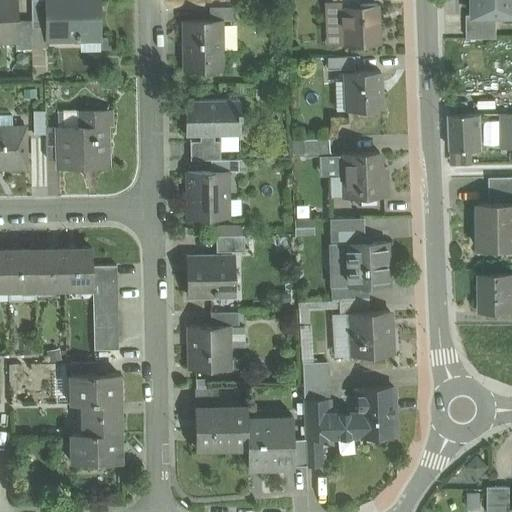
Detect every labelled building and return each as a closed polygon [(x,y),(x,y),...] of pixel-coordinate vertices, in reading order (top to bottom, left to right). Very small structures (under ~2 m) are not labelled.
[(15,0),(0,0),(0,40),(15,40),(17,40),(16,21),(15,0)] [(46,0),(30,0),(31,20),(32,28),(47,27),(46,0)] [(98,0),(46,0),(47,27),(47,28),(47,39),(81,38),(99,38),(98,0)] [(511,0),(473,0),(474,15),(474,16),(497,16),(511,15),(511,0)] [(332,46),(344,45),(342,6),(357,5),(356,1),(334,2),(330,2),(332,46)] [(357,5),(342,6),(344,45),(379,44),(378,25),(376,25),(374,5),(357,5)] [(235,6),(209,7),(210,20),(221,20),(221,21),(236,20),(235,6)] [(497,16),(474,16),(474,15),(467,15),(467,38),(497,38),(497,16)] [(32,28),(31,20),(16,21),(17,40),(15,40),(16,48),(32,48),(32,28)] [(210,20),(184,21),(185,70),(222,69),(221,21),(221,20),(210,20)] [(47,39),(47,28),(32,28),(32,48),(47,48),(47,39)] [(81,38),(81,51),(100,51),(99,38),(81,38)] [(354,57),(328,57),(329,69),(355,68),(354,57)] [(380,71),(345,73),(346,111),(382,109),(380,71)] [(239,99),(185,100),(186,135),(240,134),(240,122),(241,122),(241,111),(239,111),(239,99)] [(106,110),(80,111),(80,127),(58,127),(58,158),(58,167),(88,166),(88,165),(107,164),(106,110)] [(46,127),(45,111),(33,111),(34,134),(46,134),(46,127)] [(481,149),(481,113),(450,114),(450,149),(481,149)] [(511,113),(502,113),(502,148),(510,148),(511,148),(511,113)] [(25,127),(0,127),(0,168),(26,168),(25,127)] [(58,127),(46,127),(46,134),(46,158),(58,158),(58,127)] [(329,139),(303,140),(304,157),(322,156),(330,155),(329,139)] [(220,140),(190,140),(190,160),(210,160),(220,160),(220,140)] [(379,152),(343,154),(344,176),(330,176),(331,197),(345,197),(385,195),(384,177),(380,177),(379,152)] [(322,177),(330,176),(344,176),(343,154),(330,155),(322,156),(322,177)] [(220,160),(210,160),(211,171),(228,171),(239,171),(238,159),(220,160)] [(211,171),(186,172),(187,217),(229,217),(228,171),(211,171)] [(511,176),(489,177),(490,202),(511,201),(511,176)] [(511,201),(490,202),(479,202),(480,249),(511,248),(511,201)] [(337,219),(337,231),(364,230),(364,218),(337,219)] [(216,225),(216,236),(244,235),(244,225),(216,225)] [(338,244),(338,246),(348,245),(348,244),(364,243),(364,230),(337,231),(338,244)] [(244,235),(216,236),(216,252),(244,251),(244,235)] [(364,243),(348,244),(348,245),(338,246),(338,244),(331,244),(333,287),(338,287),(368,286),(389,285),(387,242),(364,243)] [(92,248),(63,249),(64,288),(93,287),(92,278),(92,266),(92,248)] [(0,289),(8,289),(7,250),(0,249),(0,289)] [(35,249),(7,250),(8,289),(36,288),(35,249)] [(63,249),(35,249),(36,288),(64,288),(63,249)] [(233,296),(232,255),(193,256),(193,274),(188,274),(189,296),(233,296)] [(116,265),(92,266),(92,278),(116,277),(116,265)] [(511,272),(480,273),(481,312),(511,311),(511,272)] [(116,277),(92,278),(93,287),(93,289),(93,290),(117,289),(116,277)] [(368,286),(338,287),(339,300),(369,299),(368,286)] [(8,289),(8,300),(36,300),(36,288),(8,289)] [(117,289),(93,290),(93,302),(117,301),(117,289)] [(369,299),(339,300),(339,315),(350,315),(350,314),(369,313),(369,299)] [(117,301),(93,302),(93,314),(117,313),(117,301)] [(238,327),(238,311),(210,312),(210,326),(228,325),(228,327),(238,327)] [(369,313),(350,314),(350,315),(352,356),(392,354),(390,312),(369,313)] [(117,313),(93,314),(93,326),(117,325),(117,313)] [(352,356),(350,315),(339,315),(332,316),(334,357),(352,356)] [(300,324),(301,358),(312,357),(311,323),(300,324)] [(117,325),(93,326),(94,338),(118,337),(117,325)] [(210,326),(189,326),(190,369),(228,368),(228,327),(228,325),(210,326)] [(118,337),(94,338),(94,350),(118,349),(118,337)] [(98,374),(98,362),(70,362),(70,374),(98,374)] [(304,379),(332,378),(331,362),(303,363),(304,379)] [(98,374),(70,374),(71,404),(82,404),(119,403),(118,373),(98,374)] [(332,378),(304,379),(304,401),(330,400),(332,400),(332,378)] [(393,387),(357,389),(358,413),(330,414),(330,400),(304,401),(306,438),(320,437),(320,438),(358,436),(358,437),(395,435),(393,387)] [(224,388),(194,388),(194,407),(224,407),(224,388)] [(119,403),(82,404),(82,433),(120,432),(119,403)] [(224,407),(194,407),(195,448),(247,447),(248,447),(247,416),(247,406),(224,407)] [(292,415),(247,416),(248,447),(247,447),(248,467),(293,466),(293,440),(292,415)] [(120,462),(120,432),(82,433),(71,433),(72,462),(120,462)] [(320,437),(306,438),(306,439),(307,465),(321,465),(320,438),(320,437)] [(306,439),(293,440),(293,466),(307,465),(306,439)] [(484,473),(483,463),(465,466),(467,475),(484,473)] [(510,511),(510,486),(488,486),(487,511),(510,511)] [(466,508),(482,508),(482,491),(466,491),(466,508)]
